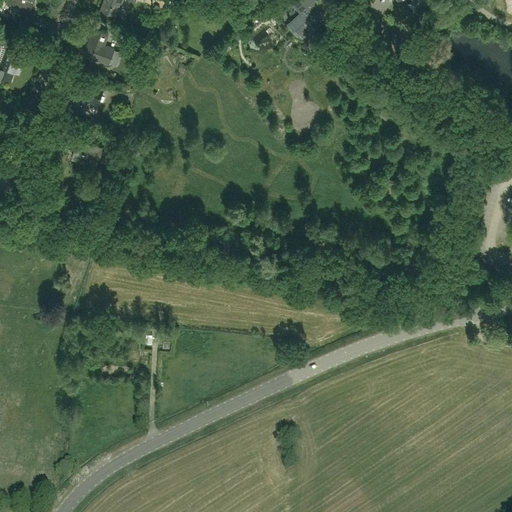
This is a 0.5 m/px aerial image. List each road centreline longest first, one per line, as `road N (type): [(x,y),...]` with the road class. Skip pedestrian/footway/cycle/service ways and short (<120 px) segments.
road 1 (tertiary): [(62,511),(112,466),(287,379),(409,331),(511,306)]
road 2 (residential): [(30,115),(73,0)]
